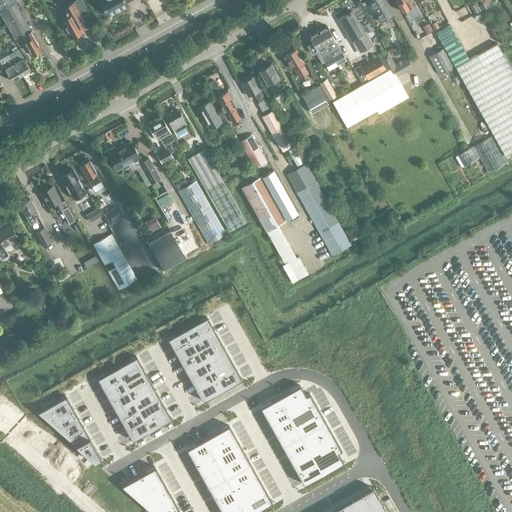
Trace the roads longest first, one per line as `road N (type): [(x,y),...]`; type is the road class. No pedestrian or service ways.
road 1 (residential): [(296,0),(0,171)]
road 2 (unclassified): [(109,469),(290,372),(321,377),(335,389),(375,463)]
road 3 (unknown): [(418,272),(396,286),(397,296),(511,507)]
road 4 (tertiary): [(0,121),(218,0)]
road 5 (unknown): [(511,450),(418,272)]
road 6 (unknown): [(441,259),(511,390)]
road 7 (tertiary): [(95,511),(0,428)]
